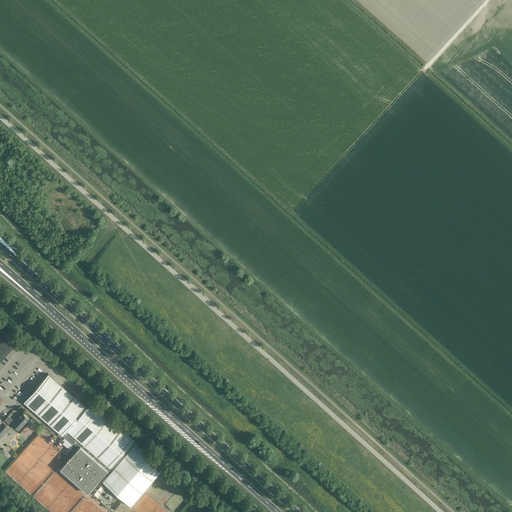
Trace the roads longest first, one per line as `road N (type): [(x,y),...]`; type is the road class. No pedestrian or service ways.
road 1 (unclassified): [(440,511),(0,116)]
road 2 (trunk): [(297,511),(42,284)]
road 3 (trunk): [(55,314),(278,511)]
